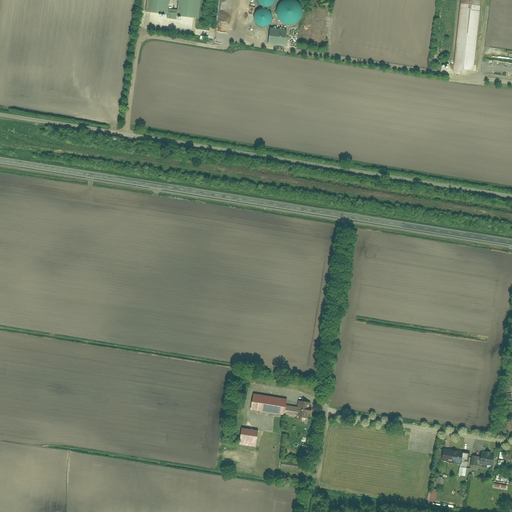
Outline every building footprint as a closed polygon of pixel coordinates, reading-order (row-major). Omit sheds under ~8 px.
[(147,0),(146,12),(167,15),(169,0),(147,0)] [(178,0),(177,17),(198,20),(200,0),(178,0)] [(277,15),(279,19),(282,23),(287,25),(291,26),(296,25),(300,23),(303,19),(305,15),(305,10),(304,6),(301,2),(298,0),(283,0),(281,2),(278,6),(277,10),(277,15)] [(461,0),(454,70),(473,72),(480,0),(461,0)] [(256,21),(258,23),(260,26),(263,27),(266,27),(269,26),(272,24),(274,22),(274,19),(274,16),(273,13),(272,11),(269,9),(266,8),(263,8),(260,10),(258,12),(256,14),(256,18),(256,21)] [(271,29),(269,46),(285,47),(287,31),(271,29)] [(287,401),(254,395),(251,413),(284,418),(284,417),(286,408),(287,401)] [(309,421),(312,405),(299,403),(299,409),(297,419),(309,421)] [(299,409),(286,408),(284,417),(297,419),(299,409)] [(258,432),(241,429),(238,445),(256,448),(258,432)] [(268,478),(273,440),(264,439),(259,477),(268,478)] [(441,462),(460,465),(462,452),(444,449),(441,462)] [(229,450),(227,462),(252,466),(253,454),(229,450)] [(481,453),(479,465),(492,467),(494,455),(491,455),(491,454),(485,453),(485,454),(481,453)] [(470,470),(477,471),(478,463),(479,463),(480,456),(472,455),(470,470)] [(300,464),(281,462),(280,468),(299,471),(300,464)] [(436,483),(443,485),(445,478),(437,476),(436,483)] [(427,500),(435,501),(437,490),(429,489),(427,500)]
